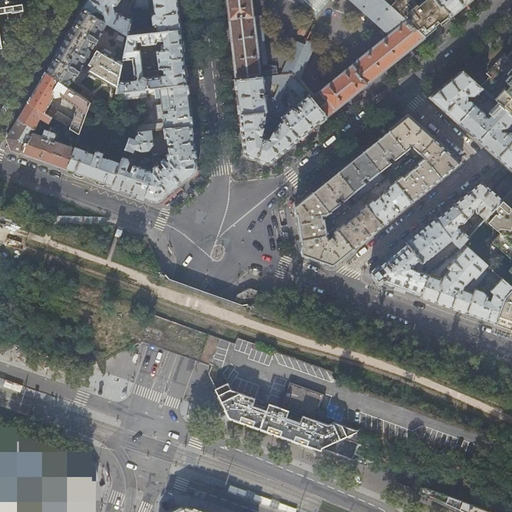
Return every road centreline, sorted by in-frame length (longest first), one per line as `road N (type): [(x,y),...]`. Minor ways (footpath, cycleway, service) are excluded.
road 1 (residential): [(400,88),(482,162),(334,286)]
road 2 (primary): [(378,511),(165,427)]
road 3 (tertiary): [(198,0),(218,176),(215,219)]
road 4 (tertiary): [(233,226),(400,88)]
road 5 (residential): [(190,239),(0,164)]
road 6 (residential): [(511,348),(334,286)]
road 7 (tertiary): [(192,258),(135,416)]
road 8 (tertiary): [(165,427),(216,271)]
road 9 (primary): [(135,416),(0,368)]
road 10 (tertiary): [(400,88),(509,0)]
road 11 (primary): [(0,415),(123,462)]
road 12 (residential): [(0,106),(63,0)]
